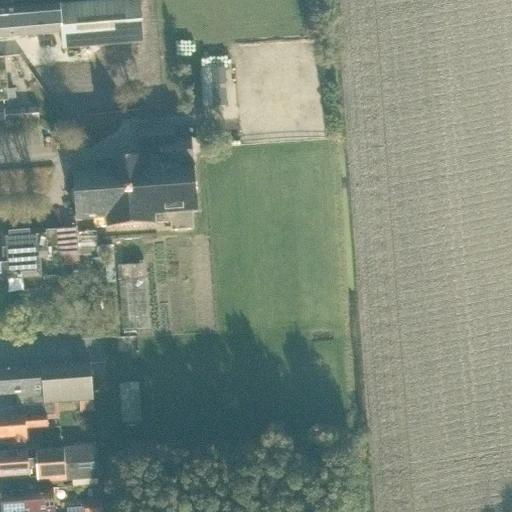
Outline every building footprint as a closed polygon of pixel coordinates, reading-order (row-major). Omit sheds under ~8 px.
[(62,50),(143,43),(139,0),(132,0),(0,11),(0,39),(61,34),(62,50)] [(226,107),(224,68),(210,69),(210,70),(200,70),(202,108),(212,107),(212,108),(226,107)] [(38,122),(37,108),(3,111),(4,124),(38,122)] [(173,141),(172,126),(137,129),(138,147),(145,147),(146,157),(146,158),(101,161),(102,171),(72,173),(76,221),(106,219),(106,228),(155,224),(170,223),(170,232),(192,230),(191,212),(196,212),(193,164),(192,164),(191,154),(202,153),(200,139),(190,140),(173,141)] [(192,139),(192,131),(179,132),(180,140),(192,139)] [(0,280),(23,279),(23,291),(38,290),(37,278),(40,278),(38,259),(60,257),(78,256),(78,258),(90,257),(90,248),(93,244),(95,244),(96,244),(95,232),(76,233),(76,229),(0,234),(2,260),(0,260),(0,280)] [(115,283),(113,247),(103,248),(106,284),(115,283)] [(78,256),(60,257),(60,266),(79,265),(78,258),(78,256)] [(145,264),(121,264),(123,330),(147,329),(145,264)] [(0,397),(16,397),(17,407),(92,401),(89,364),(0,370),(0,397)] [(138,383),(118,385),(121,424),(141,423),(138,383)] [(0,441),(8,441),(8,449),(26,448),(25,430),(47,429),(46,421),(45,406),(20,408),(20,417),(0,418),(0,441)] [(37,483),(97,479),(95,447),(0,453),(0,479),(17,478),(17,476),(28,476),(28,473),(36,473),(37,483)] [(0,504),(0,511),(53,511),(52,490),(0,493),(0,504)] [(101,511),(100,502),(83,503),(84,511),(101,511)]
